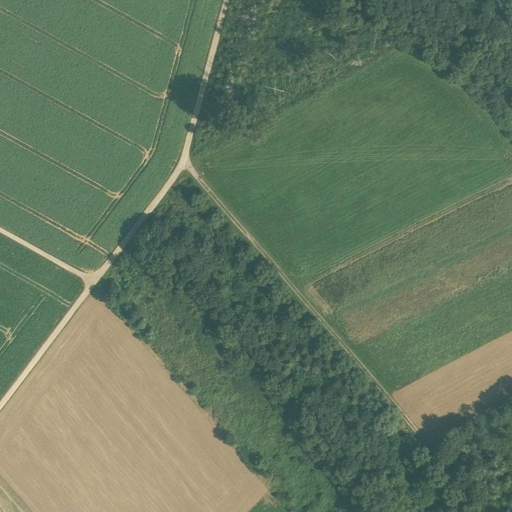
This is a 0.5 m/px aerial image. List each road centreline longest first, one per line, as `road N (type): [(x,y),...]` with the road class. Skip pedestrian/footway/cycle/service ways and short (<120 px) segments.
road 1 (track): [(183,160),(481,511)]
road 2 (track): [(0,422),(102,285)]
road 3 (track): [(225,0),(183,160)]
road 4 (track): [(102,285),(183,160)]
